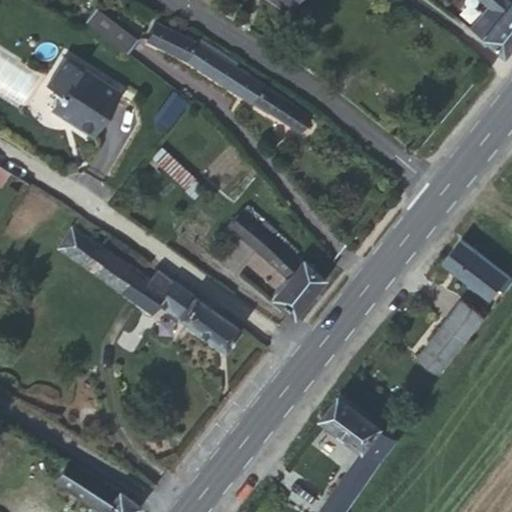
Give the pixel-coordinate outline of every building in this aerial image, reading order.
[(469,28),(501,54),(511,41),(511,3),(508,0),(480,0),(487,5),(469,28)] [(135,38),(94,7),(86,19),(126,50),(135,38)] [(155,21),(147,39),(182,58),(299,131),(309,115),(196,42),(155,21)] [(92,132),(120,90),(101,78),(99,80),(65,57),(47,82),(62,93),(52,108),(72,122),(74,120),(92,132)] [(201,188),(157,152),(150,161),(193,197),(201,188)] [(8,170),(0,164),(0,182),(1,183),(2,180),(8,170)] [(23,179),(8,170),(2,180),(17,189),(23,179)] [(269,297),(292,314),(320,277),(242,210),(227,227),(286,278),(269,297)] [(164,288),(74,225),(58,247),(152,312),(159,302),(222,346),(237,326),(171,279),(164,288)] [(506,275),(463,242),(446,262),(491,296),(506,275)] [(483,320),(463,303),(420,356),(439,372),(467,337),(468,338),(483,320)] [(505,338),(491,328),(465,360),(480,371),(505,338)] [(325,417),(326,418),(366,448),(318,511),(347,511),(345,510),(358,491),(395,442),(379,428),(381,426),(341,396),(325,417)] [(415,456),(400,446),(380,471),(394,483),(415,456)] [(65,461),(53,479),(101,511),(100,511),(132,511),(138,505),(117,489),(65,461)]
